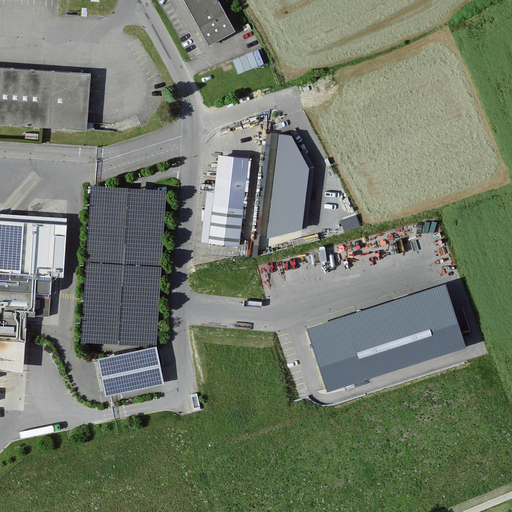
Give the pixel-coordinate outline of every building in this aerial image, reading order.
[(217,0),(183,0),(209,45),(235,31),(217,0)] [(262,47),(233,55),(238,70),(266,62),(262,47)] [(0,121),(85,127),(89,74),(0,67),(0,121)] [(291,137),(280,135),(268,237),(302,230),(309,168),(291,137)] [(248,159),(219,156),(209,242),(238,245),(248,159)] [(163,193),(90,189),(82,341),(155,345),(163,193)] [(358,213),(341,216),(344,227),(360,224),(358,213)] [(0,410),(22,412),(28,317),(49,319),(51,279),(63,280),(66,225),(0,220),(0,410)] [(445,286),(308,329),(328,391),(465,346),(445,286)] [(155,347),(98,360),(106,396),(163,383),(155,347)]
